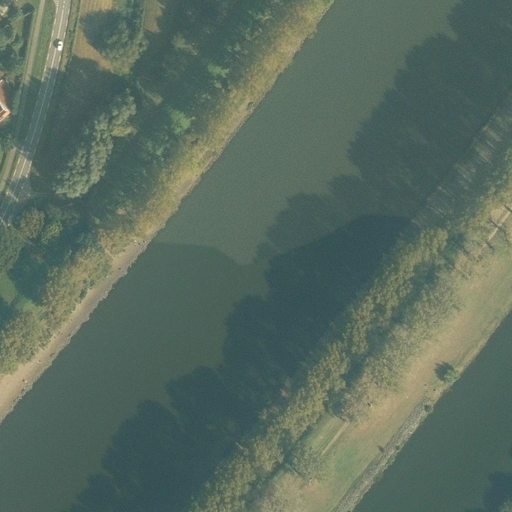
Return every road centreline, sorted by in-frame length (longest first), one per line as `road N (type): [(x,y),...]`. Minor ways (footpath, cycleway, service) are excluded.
road 1 (unclassified): [(272,511),(511,209)]
road 2 (track): [(2,185),(33,196),(67,195),(87,184),(226,0)]
road 3 (secondary): [(0,225),(33,134),(64,0)]
